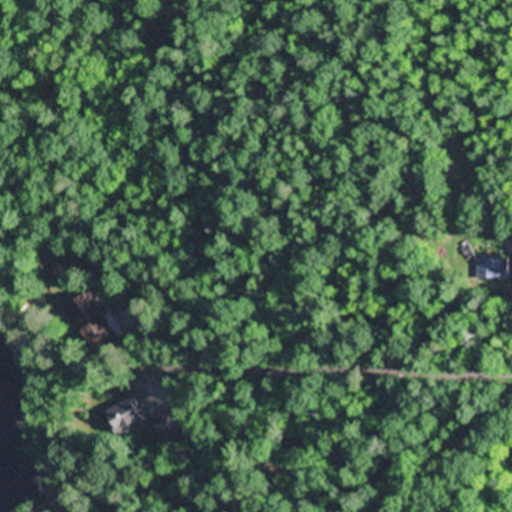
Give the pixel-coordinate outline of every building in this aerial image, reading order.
[(68,256),(71,267),(57,271),(54,261),(49,262),(45,246),(68,239),(72,255),(68,256)] [(510,278),(478,280),(477,258),(509,257),(510,278)] [(121,341),(101,354),(91,338),(84,328),(71,307),(91,294),(95,291),(109,313),(105,316),(121,341)] [(505,297),(502,307),(495,304),(498,295),(505,297)] [(148,418),(124,430),(118,419),(112,408),(112,407),(114,406),(125,401),(136,395),(148,418)] [(187,432),(165,439),(157,417),(179,409),(187,432)]
